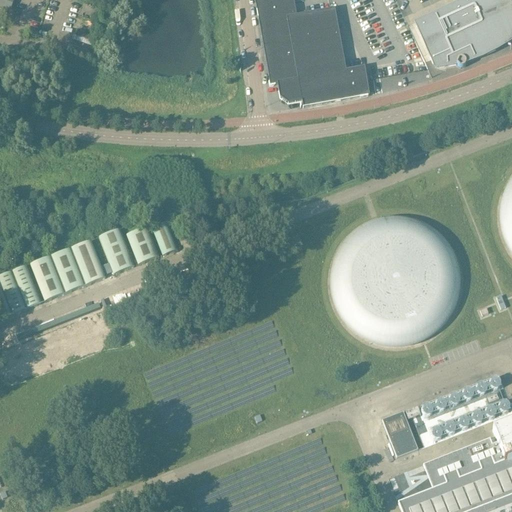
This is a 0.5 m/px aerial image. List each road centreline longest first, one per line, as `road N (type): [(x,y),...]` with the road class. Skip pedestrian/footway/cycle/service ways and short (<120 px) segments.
road 1 (tertiary): [(260,137),(86,134),(0,118)]
road 2 (tertiary): [(511,75),(373,121),(260,137)]
road 3 (unclassified): [(260,137),(244,0)]
